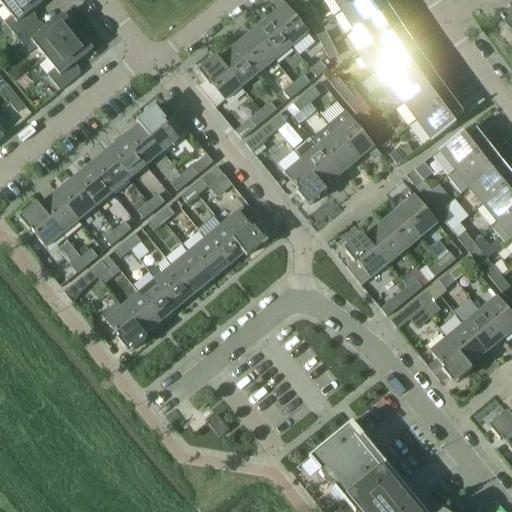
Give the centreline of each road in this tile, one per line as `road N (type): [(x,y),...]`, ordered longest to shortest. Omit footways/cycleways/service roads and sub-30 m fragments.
road 1 (residential): [(300,304),(313,305),(388,366),(507,511)]
road 2 (residential): [(158,67),(298,235),(300,304)]
road 3 (residential): [(0,172),(145,52)]
road 4 (residential): [(159,407),(286,306),(300,304)]
